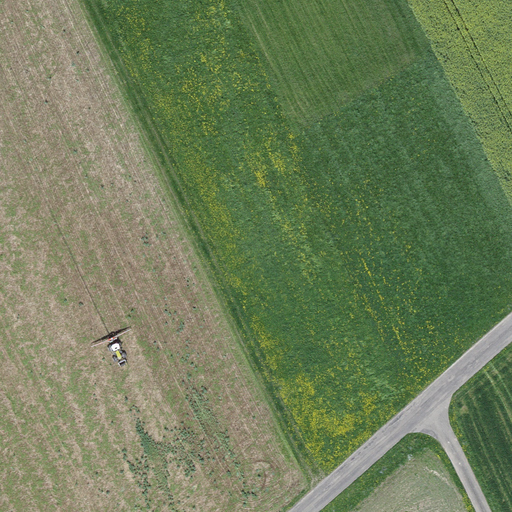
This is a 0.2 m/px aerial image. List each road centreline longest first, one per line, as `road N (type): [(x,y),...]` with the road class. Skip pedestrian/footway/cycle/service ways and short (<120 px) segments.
road 1 (unclassified): [(303,511),(511,328)]
road 2 (track): [(427,403),(480,511)]
